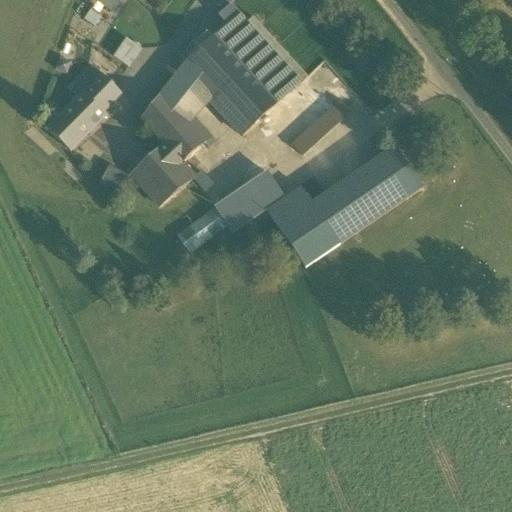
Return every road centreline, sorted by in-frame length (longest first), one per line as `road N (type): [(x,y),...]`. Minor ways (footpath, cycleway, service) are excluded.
road 1 (track): [(511,372),(0,491)]
road 2 (unclassified): [(511,162),(379,0)]
